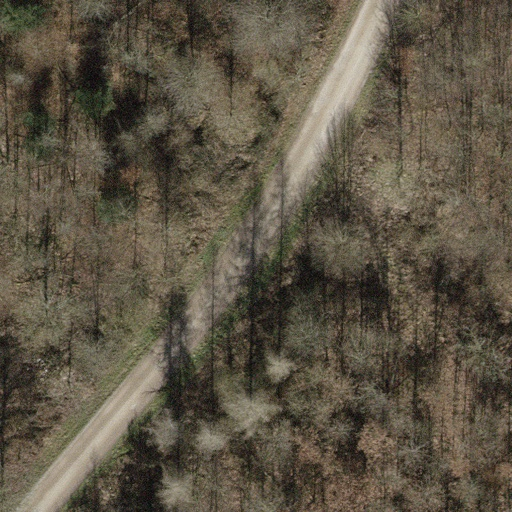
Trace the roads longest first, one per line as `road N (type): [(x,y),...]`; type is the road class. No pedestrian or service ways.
road 1 (track): [(41,511),(156,367),(320,132),(391,0)]
road 2 (track): [(320,132),(466,375),(511,413)]
